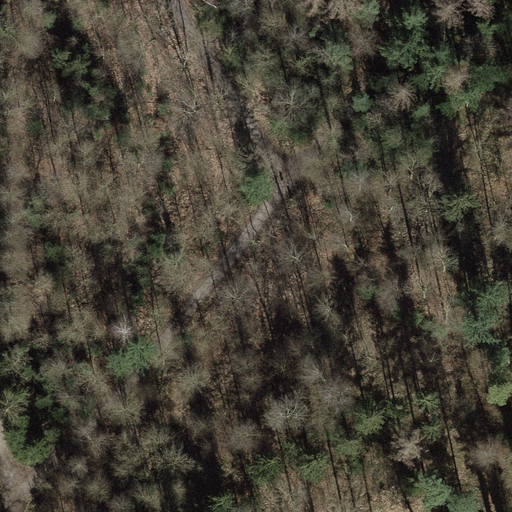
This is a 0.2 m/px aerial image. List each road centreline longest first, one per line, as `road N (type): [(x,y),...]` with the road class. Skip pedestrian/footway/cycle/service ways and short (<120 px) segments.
road 1 (track): [(402,0),(354,98),(39,511)]
road 2 (track): [(181,0),(291,179)]
